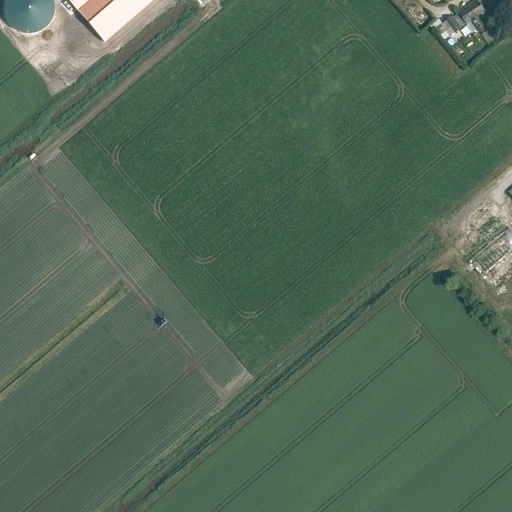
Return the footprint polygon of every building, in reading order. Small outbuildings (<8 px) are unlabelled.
[(67,0),(78,12),(92,0),(67,0)] [(92,0),(78,12),(104,43),(153,0),(92,0)] [(453,18),(453,17),(445,22),(454,34),(461,29),(460,28),(466,25),(467,25),(472,22),(478,30),(485,25),(479,17),(485,13),(478,3),(476,4),(474,2),(458,13),(459,14),(453,18)] [(479,208),(484,204),(476,196),(472,200),(479,208)] [(468,261),(505,304),(511,298),(511,233),(507,227),(468,261)]
